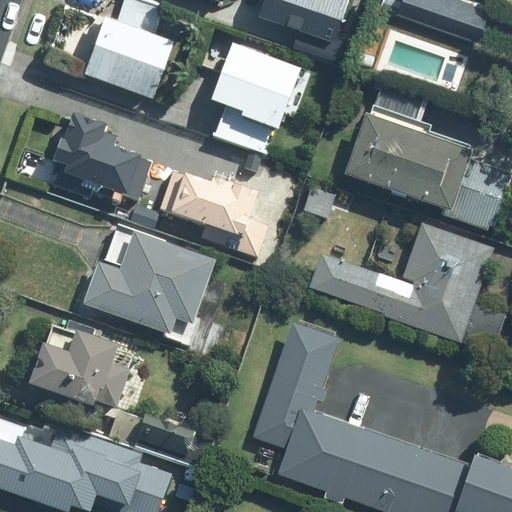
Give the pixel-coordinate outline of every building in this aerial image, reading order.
[(76,68),(153,94),(172,38),(154,31),(161,9),(133,0),(114,0),(111,13),(97,8),(76,68)] [(350,0),(257,0),(255,7),(299,22),(295,33),(334,47),(350,0)] [(400,0),(395,14),(476,42),(488,9),(460,0),(400,0)] [(301,71),(232,45),(210,104),(279,130),(301,71)] [(106,127),(69,112),(41,184),(132,220),(156,158),(102,137),(106,127)] [(511,193),(511,164),(369,114),(345,180),(497,234),(511,193)] [(247,195),(174,172),(160,216),(200,228),(197,240),(256,258),(267,223),(241,215),(247,195)] [(401,281),(320,255),(310,289),(499,349),(510,315),(474,304),(493,246),(420,223),(401,281)] [(184,344),(212,263),(136,236),(121,281),(95,272),(82,309),(184,344)] [(343,342),(295,324),(252,439),(287,452),(279,472),(384,511),(511,511),(511,467),(323,397),(343,342)] [(120,350),(53,325),(30,388),(97,413),(120,350)] [(201,436),(144,417),(135,443),(192,462),(201,436)] [(169,511),(180,478),(0,421),(0,487),(76,511),(95,511),(98,505),(119,511),(169,511)]
